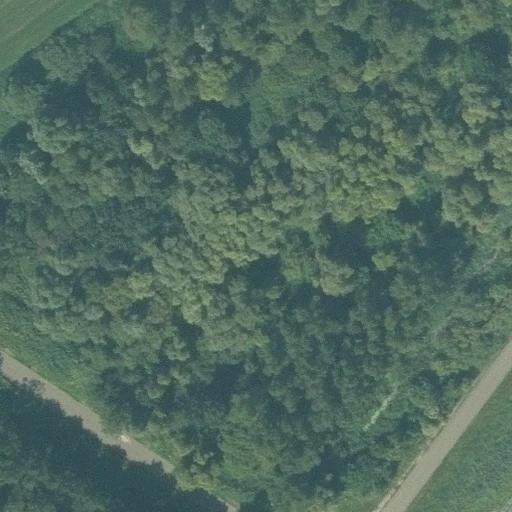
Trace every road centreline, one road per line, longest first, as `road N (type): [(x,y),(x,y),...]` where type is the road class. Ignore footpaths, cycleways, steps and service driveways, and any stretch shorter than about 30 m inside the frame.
road 1 (unclassified): [(224,511),(0,363)]
road 2 (unclassified): [(392,511),(511,349)]
